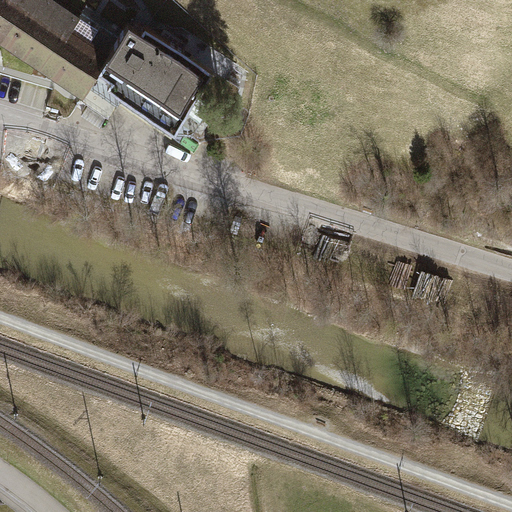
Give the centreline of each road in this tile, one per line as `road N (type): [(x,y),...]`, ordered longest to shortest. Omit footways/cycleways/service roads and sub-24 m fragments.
road 1 (track): [(0,316),(511,505)]
road 2 (residential): [(0,120),(511,276)]
